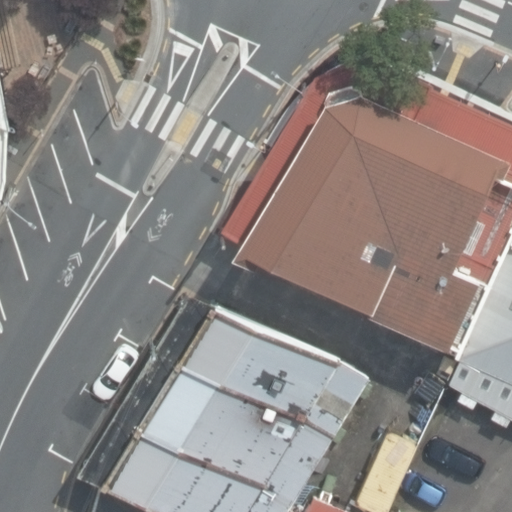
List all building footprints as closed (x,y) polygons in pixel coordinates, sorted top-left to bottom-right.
[(463,339),(511,233),(511,151),(368,88),(329,94),(246,245),(463,339)] [(511,233),(463,339),(454,361),(511,388),(511,233)] [(248,511),(348,352),(219,303),(108,477),(171,505),(186,511),(248,511)] [(168,511),(171,505),(108,477),(98,511),(168,511)] [(368,511),(310,485),(297,511),(368,511)] [(422,511),(395,500),(390,511),(422,511)]
